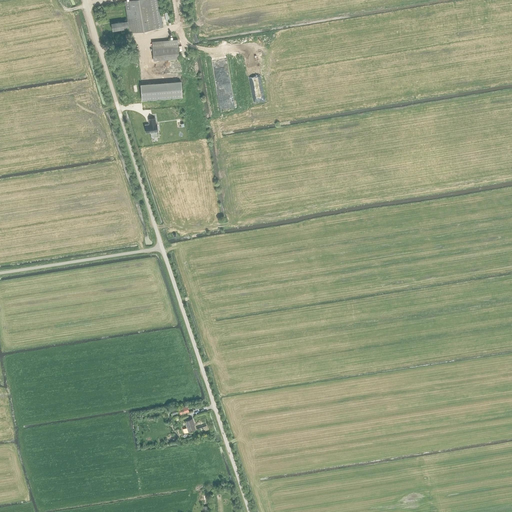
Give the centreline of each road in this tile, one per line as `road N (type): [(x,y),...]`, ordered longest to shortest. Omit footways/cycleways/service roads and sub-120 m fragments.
road 1 (unclassified): [(249,511),(162,248)]
road 2 (unclassified): [(162,248),(84,0)]
road 3 (unclassified): [(0,273),(162,248)]
